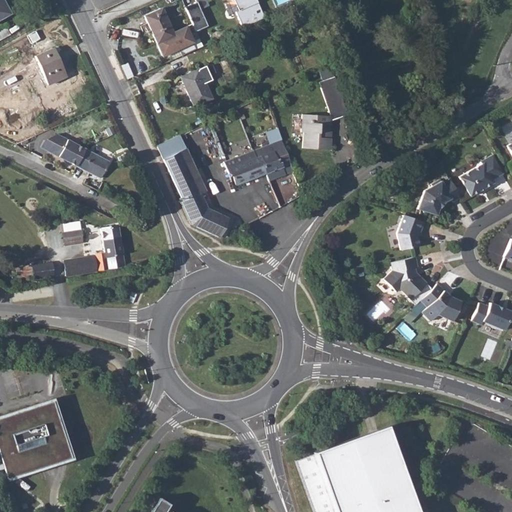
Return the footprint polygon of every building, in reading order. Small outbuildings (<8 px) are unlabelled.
[(2,0),(0,0),(0,18),(10,14),(2,0)] [(208,26),(196,0),(183,6),(195,31),(208,26)] [(258,0),(229,0),(224,2),(229,13),(234,12),(242,28),(266,17),(258,0)] [(300,0),(293,4),(296,11),(308,5),(305,0),(300,0)] [(162,6),(143,15),(163,57),(194,42),(186,26),(174,32),(162,6)] [(35,30),(29,34),(33,41),(39,38),(35,30)] [(54,48),(36,56),(49,84),(67,76),(54,48)] [(204,65),(180,76),(186,89),(185,90),(192,106),(210,97),(203,81),(210,79),(204,65)] [(333,74),(318,80),(330,116),(331,115),(331,117),(346,113),(333,74)] [(329,149),(330,137),(327,137),(328,124),(331,124),(331,117),(331,115),(330,116),(301,114),(300,132),(303,132),(302,148),(329,149)] [(39,147),(57,157),(66,140),(56,134),(46,138),(39,147)] [(280,139),(251,150),(255,160),(259,158),(265,172),(268,180),(292,171),(289,163),(280,139)] [(66,140),(57,157),(99,178),(108,161),(66,140)] [(186,148),(158,160),(188,226),(219,239),(228,218),(207,210),(201,196),(207,193),(186,148)] [(255,160),(251,150),(226,160),(223,161),(227,172),(230,171),(235,184),(252,177),(265,172),(259,158),(255,160)] [(481,164),(459,177),(469,196),(484,187),(485,189),(493,184),(491,179),(502,173),(492,155),(480,162),(481,164)] [(459,198),(448,179),(441,183),(438,179),(430,184),(431,186),(423,191),(416,208),(435,216),(438,206),(441,203),(449,198),(452,202),(459,198)] [(423,222),(403,215),(396,233),(400,250),(418,245),(416,235),(417,229),(420,230),(423,222)] [(95,219),(92,228),(97,229),(100,221),(95,219)] [(61,232),(53,233),(55,248),(81,244),(81,239),(87,239),(86,230),(79,231),(78,223),(61,226),(61,232)] [(103,254),(93,255),(96,272),(122,267),(122,265),(116,228),(100,230),(103,254)] [(511,239),(503,256),(511,259),(511,239)] [(96,272),(93,255),(61,260),(63,276),(96,272)] [(399,288),(415,304),(419,300),(431,288),(415,272),(412,273),(411,268),(416,266),(414,257),(390,262),(391,270),(383,279),(395,291),(399,288)] [(52,278),(50,262),(14,268),(17,283),(52,278)] [(447,298),(434,285),(431,288),(419,300),(426,307),(421,312),(430,321),(436,314),(451,320),(459,301),(448,296),(447,298)] [(499,304),(511,309),(511,296),(503,293),(499,304)] [(487,306),(478,302),(470,320),(480,324),(481,321),(503,330),(510,312),(501,308),(497,307),(498,306),(489,302),(487,306)] [(402,323),(398,328),(410,339),(415,334),(402,323)] [(0,417),(0,461),(5,479),(61,460),(69,458),(51,400),(0,417)] [(415,511),(385,427),(294,460),(312,511),(415,511)] [(168,504),(158,498),(148,511),(171,511),(170,511),(168,511),(166,511),(164,510),(168,504)]
